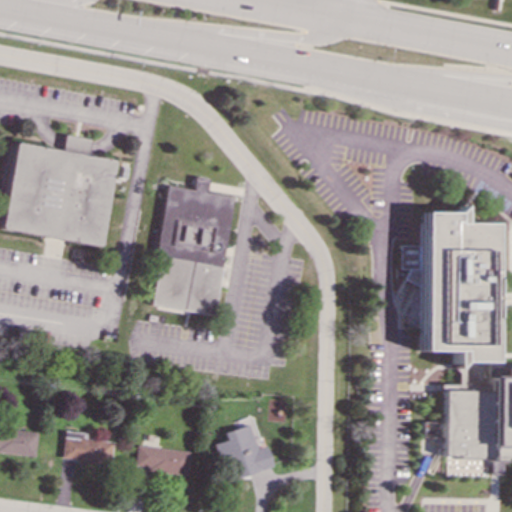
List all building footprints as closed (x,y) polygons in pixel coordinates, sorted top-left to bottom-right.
[(9,141),(0,193),(0,228),(94,244),(108,159),(83,155),(86,138),(62,134),(59,150),(9,141)] [(165,184),(146,304),(211,314),(230,195),(205,192),(208,177),(193,175),(191,188),(165,184)] [(439,457),(444,458),(445,476),(493,475),(501,475),(500,459),(511,459),(511,363),(488,363),(491,223),(461,222),(461,205),(453,212),(418,210),(415,350),(448,350),(448,367),(455,368),(455,387),(440,387),(439,457)] [(220,431),(222,439),(213,442),(224,480),(269,466),(263,445),(253,448),(246,424),(220,431)] [(0,452),(30,456),(33,431),(0,427),(0,452)] [(109,441),(82,439),(82,433),(61,430),(58,460),(107,464),(109,441)] [(184,476),(185,449),(132,447),(130,474),(184,476)]
